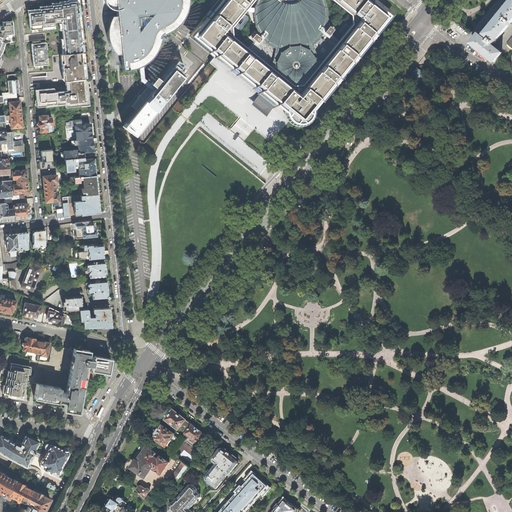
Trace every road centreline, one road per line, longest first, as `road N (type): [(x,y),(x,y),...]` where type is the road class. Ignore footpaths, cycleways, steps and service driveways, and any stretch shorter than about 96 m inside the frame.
road 1 (secondary): [(419,24),(163,341)]
road 2 (residential): [(315,176),(176,349),(163,341)]
road 3 (residential): [(145,365),(329,511)]
road 4 (residential): [(19,2),(39,223)]
road 5 (residential): [(114,214),(92,0)]
road 6 (residential): [(315,176),(414,52)]
road 7 (residential): [(145,365),(124,321),(114,214)]
road 8 (residential): [(0,321),(101,341),(145,365)]
